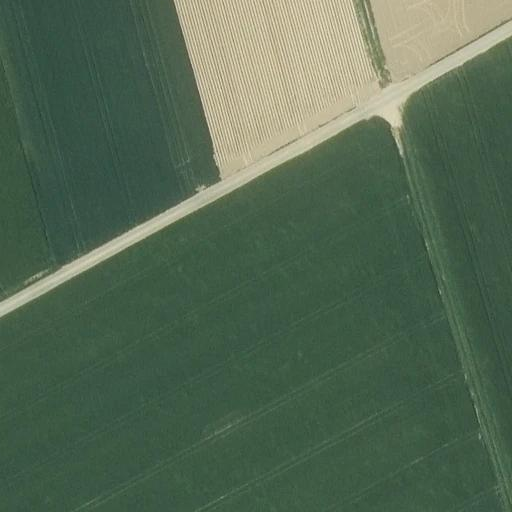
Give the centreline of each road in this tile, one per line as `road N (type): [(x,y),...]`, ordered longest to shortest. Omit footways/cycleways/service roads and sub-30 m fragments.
road 1 (track): [(511,27),(0,310)]
road 2 (track): [(361,0),(511,511)]
